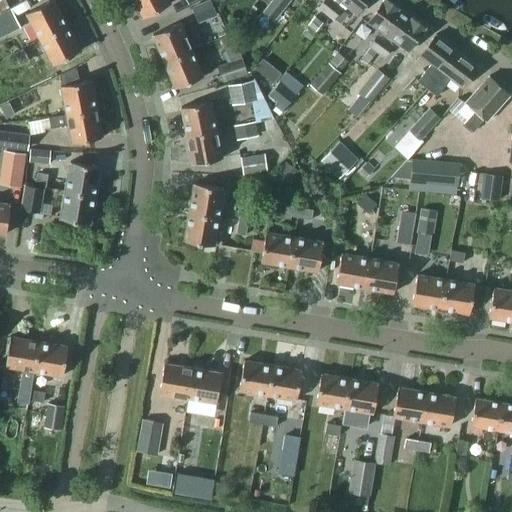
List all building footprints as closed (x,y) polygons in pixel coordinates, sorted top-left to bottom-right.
[(0,0),(0,10),(9,6),(6,0),(0,0)] [(40,39),(66,26),(52,0),(26,13),(40,39)] [(169,0),(135,0),(144,17),(171,3),(169,0)] [(199,22),(217,15),(211,0),(206,0),(192,6),(199,22)] [(291,0),(272,0),(262,12),(274,22),(291,0)] [(327,13),(337,0),(325,0),(320,7),(327,13)] [(337,0),(327,13),(334,19),(342,8),(340,6),(342,3),(357,14),(368,0),(337,0)] [(366,67),(378,51),(402,17),(406,12),(388,0),(383,0),(368,22),(384,33),(381,36),(379,34),(359,62),(366,67)] [(0,13),(0,37),(21,27),(12,8),(0,13)] [(402,17),(378,51),(385,56),(393,45),(391,43),(393,40),(408,51),(426,27),(406,12),(402,17)] [(326,19),(318,13),(309,25),(316,31),(326,19)] [(164,61),(192,49),(181,23),(153,34),(164,61)] [(66,26),(40,39),(54,65),(80,51),(66,26)] [(346,41),(358,55),(371,45),(360,31),(346,41)] [(231,33),(221,38),(227,51),(223,52),(228,62),(231,61),(242,56),(231,33)] [(428,89),(457,51),(436,34),(420,55),(432,64),(418,81),(428,89)] [(23,48),(15,53),(21,65),(29,60),(23,48)] [(192,49),(164,61),(175,88),(203,76),(192,49)] [(457,51),(428,89),(438,96),(451,79),(463,87),(478,67),(457,51)] [(248,74),(243,58),(218,66),(223,82),(248,74)] [(341,73),(329,62),(310,84),(323,95),(341,73)] [(274,83),(282,73),(273,65),(264,76),(274,83)] [(390,78),(377,68),(359,92),(371,102),(390,78)] [(466,102),(476,111),(465,123),(474,131),(485,119),(487,121),(510,95),(489,76),(466,102)] [(229,85),(232,105),(258,101),(254,80),(229,85)] [(255,80),(254,80),(258,101),(252,102),(255,121),(256,122),(274,118),(255,80)] [(67,115),(97,109),(91,81),(61,86),(67,114),(67,115)] [(297,95),(281,81),(269,95),(285,108),(297,95)] [(187,136),(216,130),(211,101),(181,107),(187,136)] [(15,114),(9,102),(1,106),(7,118),(15,114)] [(285,108),(279,103),(273,109),(280,115),(285,108)] [(441,118),(430,107),(409,130),(420,140),(441,118)] [(103,138),(97,109),(67,115),(67,114),(49,117),(51,128),(69,124),(73,144),(103,138)] [(258,136),(255,121),(235,125),(237,140),(258,136)] [(30,134),(0,130),(0,146),(28,150),(30,134)] [(216,130),(187,136),(193,164),(222,158),(216,130)] [(321,161),(339,179),(358,159),(340,141),(321,161)] [(52,150),(31,148),(30,161),(50,164),(52,150)] [(0,174),(0,183),(21,187),(26,153),(3,150),(0,174)] [(268,171),(265,154),(241,157),(244,175),(268,171)] [(411,182),(440,184),(442,161),(413,158),(412,161),(411,178),(411,182)] [(406,160),(391,178),(411,178),(412,161),(406,160)] [(300,170),(286,161),(274,179),(288,188),(300,170)] [(65,191),(96,196),(101,168),(70,162),(65,191)] [(36,186),(47,187),(49,174),(38,172),(36,186)] [(504,176),(484,173),(480,197),(500,200),(504,176)] [(190,212),(219,217),(225,188),(195,182),(190,212)] [(45,188),(25,185),(21,209),(41,212),(45,188)] [(91,225),(96,196),(65,191),(60,220),(91,225)] [(364,193),(356,203),(370,214),(378,204),(364,193)] [(0,202),(0,233),(7,235),(11,205),(0,202)] [(298,217),(300,206),(287,204),(286,215),(298,217)] [(300,206),(298,217),(311,219),(312,208),(300,206)] [(243,221),(249,222),(251,210),(241,208),(238,220),(243,221)] [(437,211),(421,208),(417,233),(433,236),(437,211)] [(214,246),(219,217),(190,212),(185,241),(214,246)] [(246,235),(249,222),(243,221),(238,220),(236,233),(246,235)] [(411,244),(414,224),(400,222),(397,242),(411,244)] [(290,267),(295,237),(266,232),(261,262),(290,267)] [(295,237),(290,267),(318,272),(323,242),(295,237)] [(453,249),(451,260),(462,262),(464,251),(461,250),(463,240),(455,238),(453,249)] [(253,239),(251,250),(262,252),(264,241),(253,239)] [(365,288),(370,259),(342,254),(336,283),(365,288)] [(370,259),(365,288),(394,293),(399,264),(370,259)] [(441,309),(446,280),(417,275),(412,305),(441,309)] [(446,280),(441,309),(470,314),(475,284),(446,280)] [(511,321),(511,290),(495,288),(489,317),(511,321)] [(34,371),(39,341),(11,336),(6,366),(24,369),(20,388),(30,389),(33,371),(34,371)] [(39,341),(34,371),(63,376),(68,346),(39,341)] [(268,395),(273,365),(244,360),(240,390),(268,395)] [(188,397),(194,368),(165,363),(160,392),(188,397)] [(273,365),(268,395),(297,400),(302,370),(273,365)] [(194,368),(188,397),(217,402),(222,373),(194,368)] [(345,408),(350,378),(321,373),(316,403),(345,408)] [(350,378),(345,408),(374,413),(379,383),(350,378)] [(29,401),(31,390),(18,387),(16,398),(29,401)] [(422,421),(427,392),(398,387),(393,416),(422,421)] [(31,390),(29,401),(42,403),(44,392),(31,390)] [(427,392),(422,421),(450,426),(455,396),(427,392)] [(498,430),(503,403),(475,398),(471,425),(472,425),(471,431),(481,433),(482,427),(498,430)] [(65,406),(48,403),(44,427),(61,430),(65,406)] [(511,404),(503,403),(498,430),(511,432),(511,404)] [(261,424),(263,413),(252,411),(250,422),(261,424)] [(263,413),(261,424),(275,426),(277,416),(263,413)] [(164,423),(142,419),(137,451),(158,455),(164,423)] [(339,435),(341,426),(328,424),(327,433),(339,435)] [(286,434),(279,473),(294,475),(300,437),(286,434)] [(375,461),(390,464),(394,436),(380,434),(375,461)] [(417,451),(419,440),(406,438),(404,448),(417,451)] [(468,441),(459,439),(457,454),(465,455),(468,441)] [(419,440),(417,451),(430,453),(431,442),(419,440)] [(455,466),(465,468),(466,457),(456,455),(455,466)] [(375,463),(354,459),(349,492),(370,496),(375,463)] [(172,472),(148,469),(146,483),(170,486),(172,472)] [(214,479),(178,473),(175,492),(211,498),(214,479)]
